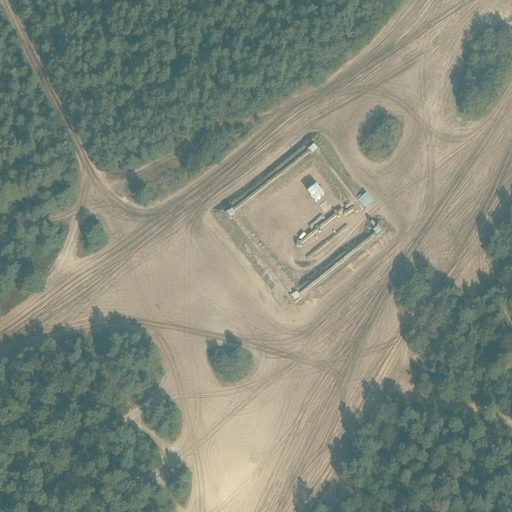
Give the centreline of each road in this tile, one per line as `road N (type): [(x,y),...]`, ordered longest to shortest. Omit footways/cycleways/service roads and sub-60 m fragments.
road 1 (track): [(427,0),(369,83),(88,280),(0,331)]
road 2 (track): [(369,83),(277,107),(0,235)]
